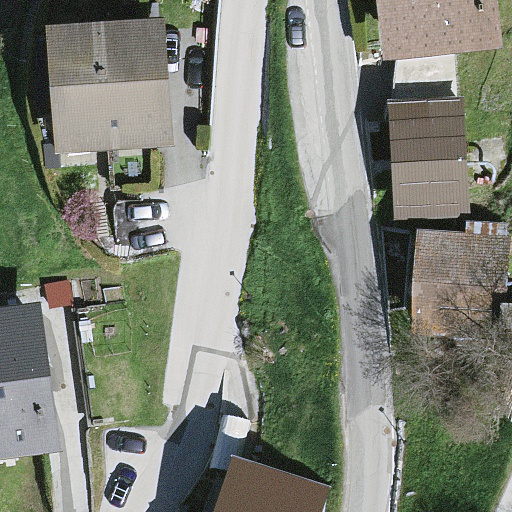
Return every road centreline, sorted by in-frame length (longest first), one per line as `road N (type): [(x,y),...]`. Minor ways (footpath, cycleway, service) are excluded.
road 1 (residential): [(147,511),(197,430),(239,0)]
road 2 (unclassified): [(330,0),(374,434),(368,511)]
